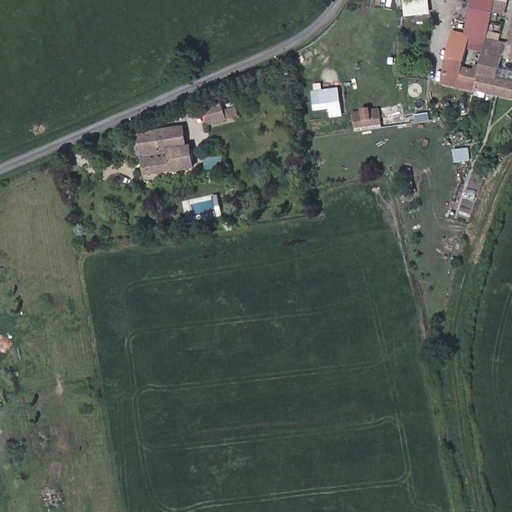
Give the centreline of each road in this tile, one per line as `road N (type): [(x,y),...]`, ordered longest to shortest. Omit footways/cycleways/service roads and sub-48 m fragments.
road 1 (residential): [(0,168),(315,30),(338,0)]
road 2 (track): [(477,511),(451,372),(453,312),(511,158)]
